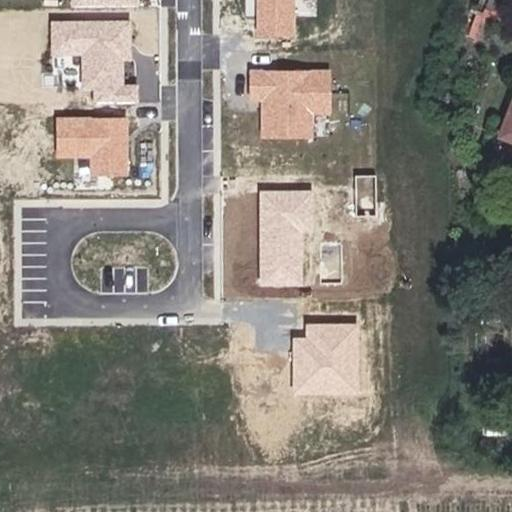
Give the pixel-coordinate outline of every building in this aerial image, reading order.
[(252,0),(253,30),(288,30),(287,0),(252,0)] [(116,56),(116,41),(123,41),(123,20),(47,20),(47,51),(77,51),(78,85),(89,85),(89,101),(130,101),(130,84),(116,84),(116,56)] [(324,108),(323,67),(245,68),(245,95),(262,95),(262,108),(258,108),(258,132),(306,132),(305,108),(324,108)] [(511,108),(500,140),(511,144),(511,108)] [(121,172),(120,116),(52,116),(52,153),(86,153),(86,172),(121,172)] [(295,281),(295,228),(306,228),(306,189),(256,190),(256,223),(261,223),(261,238),(256,238),(257,281),(295,281)] [(353,389),(353,322),(304,322),(304,336),(304,337),(311,337),(311,350),(291,351),(291,390),(353,389)] [(311,350),(311,337),(304,337),(304,336),(291,337),(291,351),(311,350)] [(139,426),(139,417),(139,369),(71,370),(58,370),(58,360),(37,360),(37,370),(0,370),(0,418),(6,418),(6,427),(139,426)] [(58,360),(58,370),(71,370),(71,360),(58,360)]
